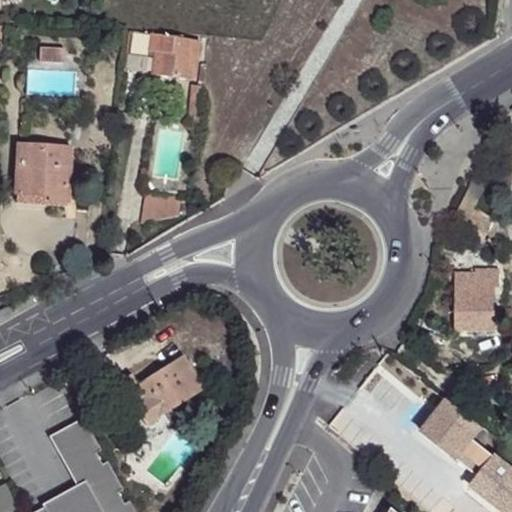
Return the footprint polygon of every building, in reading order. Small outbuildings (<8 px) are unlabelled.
[(133,32),(130,54),(156,58),(156,52),(149,52),(152,35),(133,32)] [(156,52),(153,75),(196,81),(200,41),(152,35),(149,52),(156,52)] [(39,48),(39,62),(64,63),(64,49),(39,48)] [(194,86),(191,105),(202,107),(204,87),(194,86)] [(199,124),(202,107),(191,105),(189,122),(199,124)] [(19,144),(17,193),(47,195),(47,200),(65,201),(68,146),(19,144)] [(486,186),(472,178),(464,196),(477,203),(486,186)] [(17,193),(16,203),(47,205),(47,195),(17,193)] [(142,221),(145,223),(179,215),(181,197),(146,193),(142,221)] [(451,220),(464,227),(466,223),(473,210),(477,203),(464,196),(451,220)] [(473,210),(466,223),(492,236),(498,224),(473,210)] [(455,273),(456,331),(495,331),(494,288),(476,288),(476,273),(455,273)] [(494,274),(476,273),(476,288),(494,288),(494,274)] [(411,341),(419,348),(426,338),(417,331),(411,341)] [(137,384),(130,375),(118,383),(145,426),(202,390),(181,356),(137,384)] [(468,487),(501,511),(511,511),(511,466),(494,453),(492,456),(471,440),(483,424),(444,394),(419,429),(478,473),(468,487)] [(95,454),(101,451),(83,419),(49,437),(59,456),(67,451),(89,491),(81,495),(77,487),(42,507),(44,510),(39,511),(134,511),(128,501),(123,504),(117,493),(122,490),(107,462),(101,464),(95,454)] [(67,451),(59,456),(77,487),(81,495),(89,491),(67,451)] [(23,511),(8,484),(0,487),(0,511),(23,511)]
